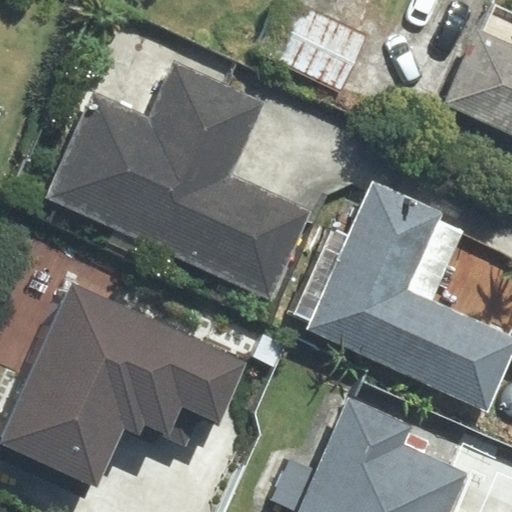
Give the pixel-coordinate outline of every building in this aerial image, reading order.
[(270,0),(247,52),(331,90),(355,37),(274,0),(270,0)] [(431,101),(511,138),(511,15),(494,7),(479,41),(462,33),(431,101)] [(104,38),(29,201),(257,305),(299,214),(220,178),(253,106),(104,38)] [(511,259),(511,258),(454,231),(355,183),(287,326),(469,413),(498,353),(511,359),(511,259)] [(0,364),(4,366),(0,374),(0,453),(64,486),(91,430),(111,440),(117,428),(142,441),(154,416),(189,433),(224,363),(144,323),(30,266),(0,325),(0,364)] [(280,510),(279,511),(430,511),(454,457),(325,403),(299,466),(272,455),(254,499),(280,510)]
